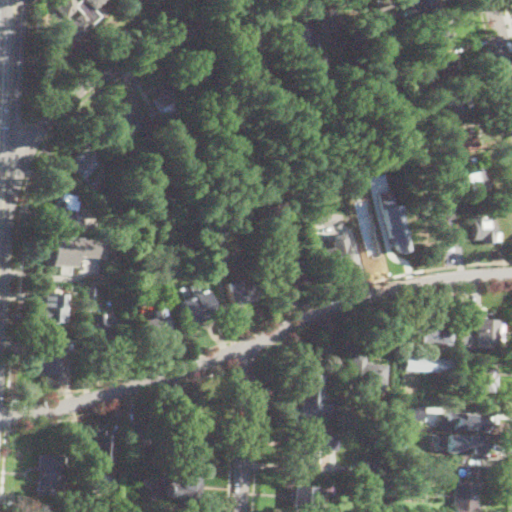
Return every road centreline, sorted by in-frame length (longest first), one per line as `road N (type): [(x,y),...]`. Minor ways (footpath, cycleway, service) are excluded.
road 1 (residential): [(488,0),(152,45),(61,102),(0,178)]
road 2 (residential): [(511,272),(388,290),(251,344)]
road 3 (residential): [(251,344),(101,394),(0,416)]
road 4 (secondary): [(0,178),(11,0)]
road 5 (residential): [(240,511),(251,344)]
